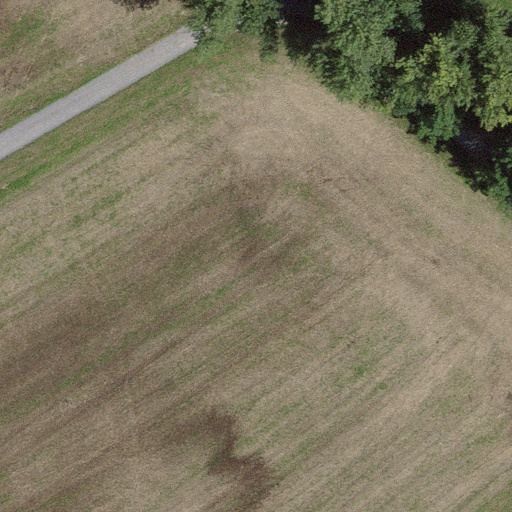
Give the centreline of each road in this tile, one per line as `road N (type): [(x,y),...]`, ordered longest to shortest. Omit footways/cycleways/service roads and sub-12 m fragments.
road 1 (track): [(0,138),(240,0)]
road 2 (track): [(315,0),(511,162)]
